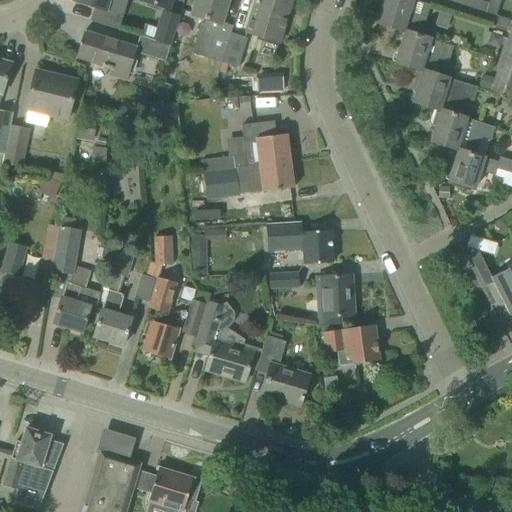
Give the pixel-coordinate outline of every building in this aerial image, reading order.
[(89,21),(108,27),(117,30),(123,14),(106,8),(108,0),(74,0),(74,1),(94,7),(89,21)] [(171,0),(139,0),(138,6),(167,15),(171,0)] [(190,53),(222,63),(231,33),(230,33),(232,26),(221,23),(227,0),(196,0),(191,16),(204,20),(203,23),(200,23),(190,53)] [(255,0),(245,32),(260,37),(279,43),(292,2),(284,0),(255,0)] [(384,0),(377,24),(404,32),(405,29),(420,34),(425,19),(419,17),(423,4),(410,0),(384,0)] [(463,0),(462,6),(486,13),(488,3),(479,0),(463,0)] [(486,13),(498,17),(509,21),(511,12),(511,10),(499,7),(500,0),(489,0),(488,3),(486,13)] [(170,46),(178,19),(160,14),(152,40),(152,41),(169,46),(170,46)] [(509,21),(498,17),(494,30),(505,33),(509,21)] [(418,71),(418,72),(421,73),(423,72),(432,76),(432,74),(437,59),(447,62),(452,47),(420,37),(420,34),(405,29),(404,32),(405,33),(395,63),(418,71)] [(84,31),(75,58),(91,63),(110,69),(108,75),(126,81),(136,49),(103,38),(84,31)] [(231,33),(222,63),(237,68),(247,38),(231,33)] [(486,45),(498,49),(503,37),(491,33),(486,45)] [(152,41),(152,40),(144,37),(139,53),(164,61),(169,46),(152,41)] [(511,44),(505,42),(501,55),(511,58),(511,44)] [(511,58),(501,55),(497,67),(511,71),(511,58)] [(0,94),(1,95),(10,64),(0,60),(0,94)] [(511,71),(497,67),(494,77),(496,77),(495,81),(511,86),(511,71)] [(440,112),(440,113),(458,119),(459,116),(465,99),(472,101),(477,87),(432,74),(432,76),(423,72),(421,73),(418,72),(412,90),(416,92),(413,102),(412,102),(412,103),(440,112)] [(26,112),(66,121),(75,82),(36,73),(26,112)] [(478,88),(491,93),(495,81),(496,77),(494,77),(484,73),(478,88)] [(282,78),(256,79),(257,92),(282,91),(282,78)] [(491,93),(511,99),(511,86),(495,81),(491,93)] [(0,153),(4,154),(5,154),(5,152),(10,125),(12,112),(0,109),(0,153)] [(435,114),(430,128),(435,129),(430,142),(458,151),(474,156),(475,153),(481,137),(490,140),(493,130),(494,127),(459,116),(458,119),(440,113),(439,116),(435,114)] [(160,117),(162,132),(177,130),(176,115),(160,117)] [(74,138),(94,141),(97,122),(77,119),(74,138)] [(216,158),(217,170),(289,163),(286,135),(275,136),(273,122),(241,126),(243,141),(254,139),(256,153),(245,154),(245,153),(232,155),(232,156),(216,158)] [(5,154),(4,154),(2,165),(22,169),(29,128),(10,125),(5,152),(5,154)] [(104,168),(106,150),(92,148),(91,166),(104,168)] [(458,151),(448,182),(473,190),(479,171),(493,175),(495,169),(496,169),(497,164),(496,164),(497,162),(485,158),(486,157),(475,153),(474,156),(458,151)] [(499,157),(497,162),(496,164),(497,164),(496,169),(507,172),(511,160),(499,157)] [(289,163),(217,170),(202,172),(205,196),(226,194),(225,182),(235,181),(259,177),(261,193),(292,188),(289,163)] [(38,193),(53,200),(65,176),(47,173),(38,193)] [(265,224),(266,252),(301,250),(302,265),(332,263),(330,231),(302,233),(301,222),(265,224)] [(56,248),(51,275),(73,275),(80,230),(58,226),(54,247),(56,248)] [(153,237),(154,265),(172,264),(171,236),(153,237)] [(0,293),(0,308),(30,317),(41,284),(18,277),(22,265),(21,265),(26,248),(9,242),(0,272),(0,273),(5,275),(0,293)] [(38,274),(51,275),(56,248),(54,247),(43,246),(38,274)] [(110,272),(126,277),(134,252),(117,246),(110,272)] [(205,250),(191,250),(192,273),(206,273),(205,250)] [(466,257),(465,258),(484,295),(495,289),(501,301),(508,315),(511,313),(511,263),(507,266),(508,268),(490,277),(478,251),(466,257)] [(268,273),(269,289),(299,288),(298,272),(268,273)] [(133,298),(148,302),(151,303),(158,279),(155,278),(141,274),(133,298)] [(314,278),(317,326),(341,325),(340,317),(353,316),(351,276),(314,278)] [(151,303),(148,302),(147,308),(151,309),(144,334),(147,335),(142,352),(169,360),(179,329),(164,325),(177,283),(156,277),(155,278),(158,279),(151,303)] [(53,324),(82,333),(90,308),(95,309),(100,293),(66,282),(53,324)] [(94,337),(123,346),(132,317),(118,313),(124,294),(108,290),(94,337)] [(183,333),(196,337),(197,337),(207,306),(205,303),(193,300),(183,333)] [(197,337),(196,337),(192,351),(209,357),(205,371),(244,382),(255,346),(242,342),(240,347),(222,341),(226,328),(229,326),(231,324),(232,322),(233,320),(233,317),(233,314),(233,312),(225,302),(221,305),(206,301),(205,303),(207,306),(197,337)] [(352,354),(353,365),(379,362),(374,326),(323,333),(326,354),(344,351),(345,355),(352,354)] [(256,371),(267,374),(261,395),(299,407),(308,376),(278,367),(285,341),(266,336),(256,371)] [(324,380),(326,394),(337,393),(335,378),(324,380)] [(38,510),(52,472),(63,444),(49,440),(50,436),(47,435),(46,432),(39,430),(36,432),(26,428),(21,443),(16,441),(2,485),(16,490),(12,501),(38,510)] [(99,451),(80,511),(126,511),(134,489),(139,472),(141,464),(99,451)] [(186,511),(183,511),(186,500),(193,502),(198,484),(192,483),(192,479),(158,469),(148,501),(171,508),(170,511),(186,511)]
